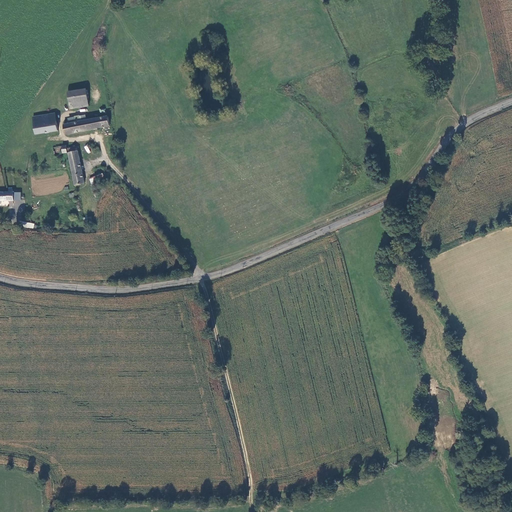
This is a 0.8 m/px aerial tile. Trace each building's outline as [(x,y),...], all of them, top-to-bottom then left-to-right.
[(91,106),(88,89),(70,91),(72,109),(91,106)] [(59,132),(56,114),(34,117),(36,135),(59,132)] [(64,136),(108,128),(106,118),(62,126),(64,136)] [(69,152),(76,185),(86,183),(79,150),(69,152)] [(96,183),(109,179),(107,172),(94,176),(96,183)] [(0,200),(14,200),(14,191),(0,190),(0,200)]
